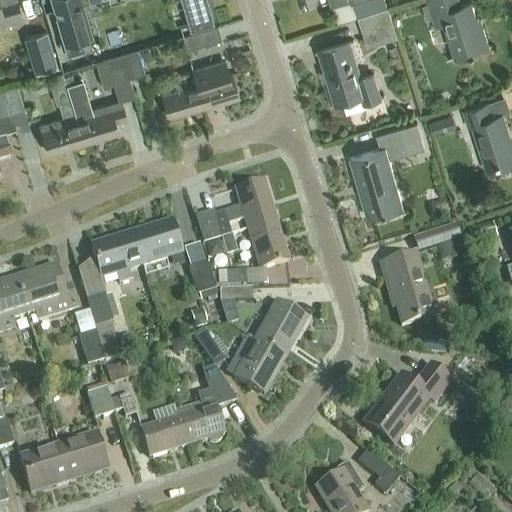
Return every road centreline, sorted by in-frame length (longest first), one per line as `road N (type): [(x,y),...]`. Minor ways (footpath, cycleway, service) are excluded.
road 1 (residential): [(102,511),(265,451),(350,344),(348,309),(290,118)]
road 2 (residential): [(0,236),(165,160),(290,118)]
road 3 (residential): [(290,118),(254,0)]
